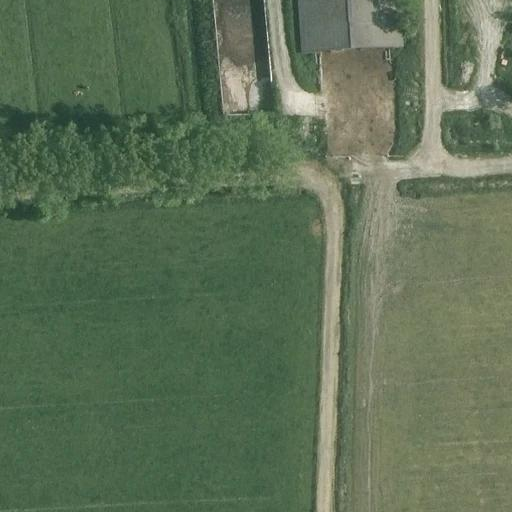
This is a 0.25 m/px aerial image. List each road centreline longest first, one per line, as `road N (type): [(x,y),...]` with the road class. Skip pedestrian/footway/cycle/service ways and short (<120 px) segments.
road 1 (track): [(511,163),(433,166),(331,187),(321,511)]
road 2 (track): [(331,187),(300,174),(0,193)]
